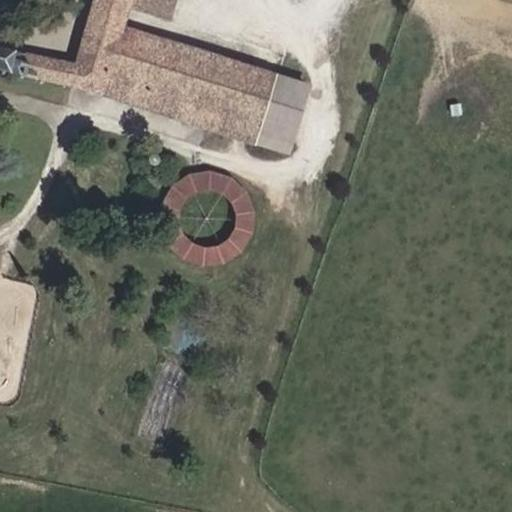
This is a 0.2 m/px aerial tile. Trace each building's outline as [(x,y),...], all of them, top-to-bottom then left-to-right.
[(121,28),(127,7),(107,0),(91,0),(87,15),(121,28)] [(167,20),(173,0),(129,0),(127,7),(167,20)] [(100,94),(121,28),(87,15),(73,64),(66,87),(100,94)] [(113,98),(133,32),(121,28),(100,94),(113,98)] [(252,143),(272,76),(133,32),(113,98),(252,143)] [(0,72),(8,74),(13,51),(0,48),(0,72)] [(66,87),(73,64),(13,51),(8,74),(66,87)] [(285,154),(305,87),(272,76),(252,143),(285,154)]
